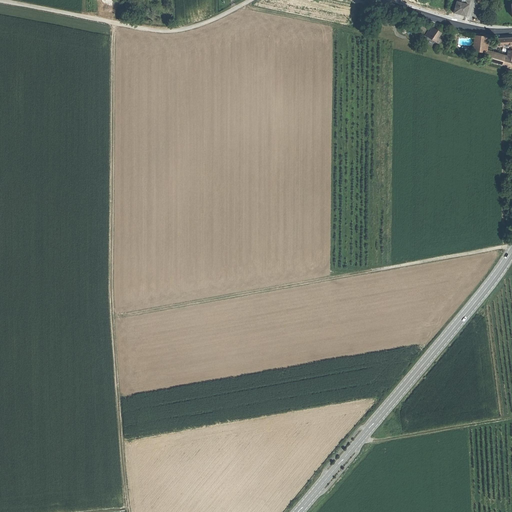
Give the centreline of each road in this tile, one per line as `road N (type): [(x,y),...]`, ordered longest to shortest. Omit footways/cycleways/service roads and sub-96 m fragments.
road 1 (track): [(112,23),(111,288),(128,509)]
road 2 (track): [(112,316),(511,246)]
road 3 (secondary): [(511,251),(299,511)]
road 4 (track): [(0,2),(168,32),(252,0)]
road 5 (track): [(511,419),(360,440)]
road 6 (residential): [(368,0),(511,31)]
